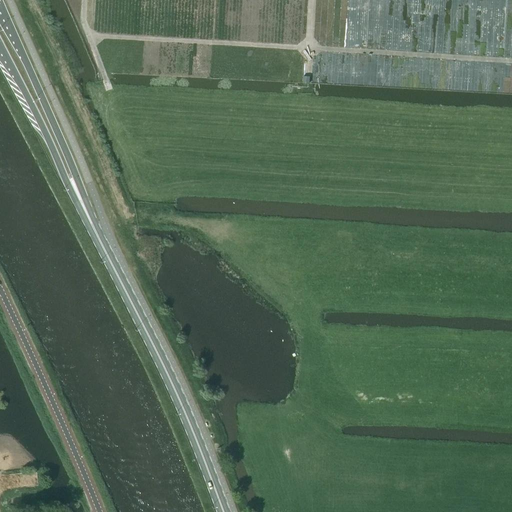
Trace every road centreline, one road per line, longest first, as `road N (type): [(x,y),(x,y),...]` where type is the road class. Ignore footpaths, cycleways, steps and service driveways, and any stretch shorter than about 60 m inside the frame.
road 1 (primary): [(223,511),(175,391),(77,195)]
road 2 (tertiary): [(99,511),(0,292)]
road 3 (primary): [(77,195),(0,8)]
road 4 (primary): [(0,48),(77,195)]
